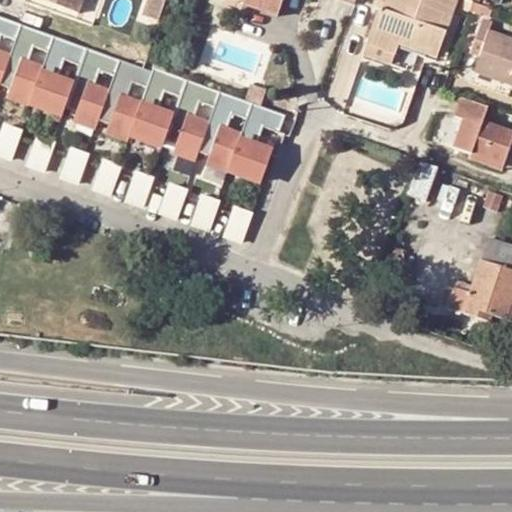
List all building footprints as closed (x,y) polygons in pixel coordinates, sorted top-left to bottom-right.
[(40,0),(81,16),(86,0),(40,0)] [(161,25),(170,0),(153,0),(146,19),(161,25)] [(247,0),(246,4),(279,15),(284,0),(247,0)] [(442,54),(459,0),(376,0),(385,3),(370,48),(399,57),(404,42),(442,54)] [(61,39),(66,27),(42,18),(38,31),(61,39)] [(0,96),(23,28),(0,20),(0,96)] [(511,84),(511,36),(496,31),(497,27),(488,24),(483,38),(492,42),(486,59),(481,73),(511,84)] [(56,39),(23,28),(0,96),(0,97),(32,109),(56,39)] [(492,42),(483,38),(477,56),(486,59),(492,42)] [(90,51),(56,39),(32,109),(67,120),(90,51)] [(123,63),(90,51),(67,120),(100,131),(123,63)] [(156,74),(123,63),(100,131),(133,142),(156,74)] [(133,142),(166,155),(192,82),(158,69),(156,74),(133,142)] [(192,82),(166,155),(196,165),(222,93),(192,82)] [(255,104),(222,93),(196,165),(228,177),(255,104)] [(511,129),(488,121),(492,109),(464,98),(457,118),(465,121),(456,147),(476,154),(474,161),(505,172),(511,152),(511,129)] [(255,104),(228,177),(264,190),(290,117),(255,104)] [(26,130),(7,123),(0,141),(0,158),(14,163),(26,130)] [(60,142),(39,135),(28,168),(49,175),(60,142)] [(94,155),(74,147),(62,180),(82,187),(94,155)] [(127,166),(106,159),(95,192),(115,199),(127,166)] [(443,170),(424,163),(414,195),(431,201),(443,170)] [(159,177),(139,170),(127,203),(147,210),(159,177)] [(192,189),(172,182),(161,216),(181,222),(192,189)] [(225,201),(205,194),(194,227),(214,234),(225,201)] [(258,213),(237,206),(226,239),(246,246),(258,213)] [(482,318),(484,312),(494,315),(507,319),(511,304),(511,247),(489,239),(471,293),(458,288),(451,308),(482,318)] [(484,312),(482,318),(492,322),(494,315),(484,312)]
